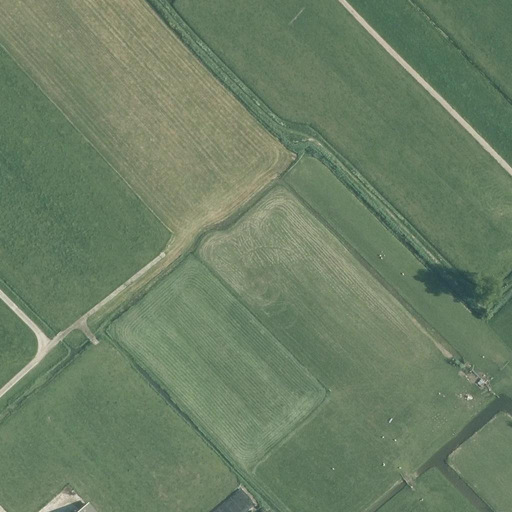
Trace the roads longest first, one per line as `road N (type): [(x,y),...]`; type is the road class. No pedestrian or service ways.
road 1 (track): [(511,284),(491,302),(475,299),(319,144),(277,125),(155,0)]
road 2 (track): [(511,170),(344,0)]
road 3 (track): [(0,292),(45,347),(165,253)]
road 4 (track): [(467,395),(403,462),(444,511)]
